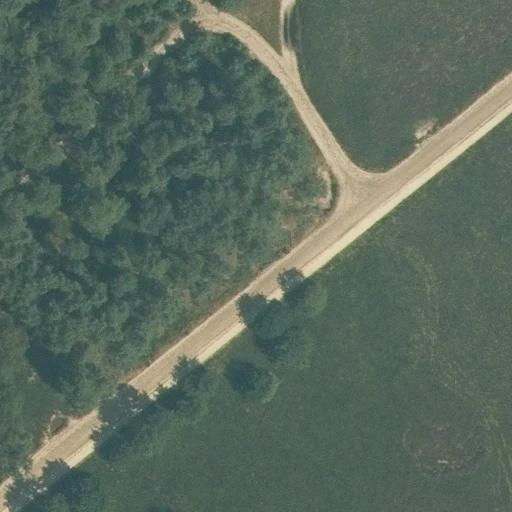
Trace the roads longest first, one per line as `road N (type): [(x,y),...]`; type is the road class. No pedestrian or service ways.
road 1 (track): [(0,498),(511,84)]
road 2 (track): [(384,210),(366,204),(294,96),(207,0)]
road 3 (track): [(211,12),(178,29),(42,160),(0,183)]
